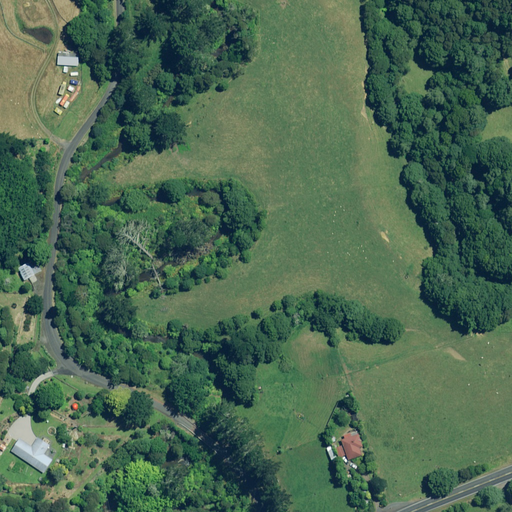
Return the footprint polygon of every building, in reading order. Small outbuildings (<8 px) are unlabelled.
[(59,52),(58,65),(78,66),(79,53),(59,52)] [(29,278),(35,275),(42,271),(35,259),(18,268),(25,281),(29,278)] [(35,275),(29,278),(32,284),(38,280),(35,275)] [(363,447),(358,431),(345,435),(346,438),(342,440),(349,460),(363,455),(360,448),(363,447)] [(39,438),(33,447),(21,439),(13,451),(44,472),(52,459),(48,457),(54,448),(39,438)] [(343,445),(336,448),(340,458),(346,456),(343,445)] [(333,448),(328,450),(332,461),(337,459),(333,448)]
